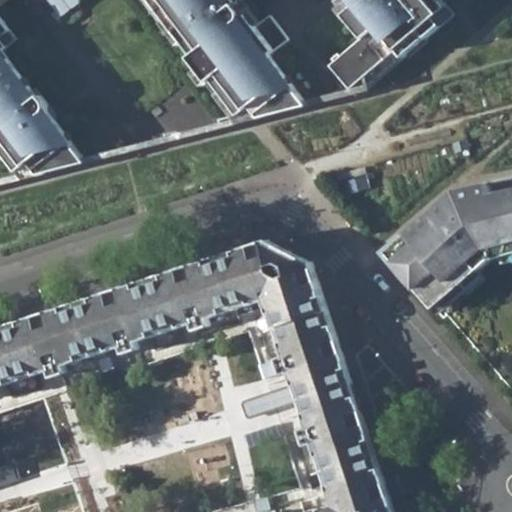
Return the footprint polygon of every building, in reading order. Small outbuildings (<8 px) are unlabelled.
[(0,0),(0,143),(27,179),(90,162),(53,114),(57,111),(45,96),(41,98),(5,50),(10,47),(0,33),(0,29),(8,23),(0,12),(0,0)] [(153,0),(195,55),(192,58),(211,82),(214,80),(246,122),(311,106),(271,55),(291,40),(272,16),(258,27),(237,0),(153,0)] [(335,66),(358,94),(369,91),(458,14),(445,0),(338,0),(337,2),(368,39),(335,66)] [(8,23),(0,29),(0,33),(10,47),(20,39),(8,23)] [(179,104),(140,115),(147,141),(215,122),(208,99),(180,107),(179,104)] [(511,178),(457,192),(387,252),(436,308),(493,260),(511,254),(511,178)] [(268,238),(0,325),(0,393),(1,393),(0,391),(0,384),(54,367),(56,375),(74,370),(71,361),(125,343),(127,352),(144,347),(142,338),(193,322),(195,330),(212,324),(210,315),(264,299),(282,355),(275,357),(279,372),(287,370),(305,426),(299,428),(304,443),(311,442),(331,503),(297,511),(280,511),(280,509),(267,511),(397,511),(313,262),(307,262),(268,242),(268,238)]
